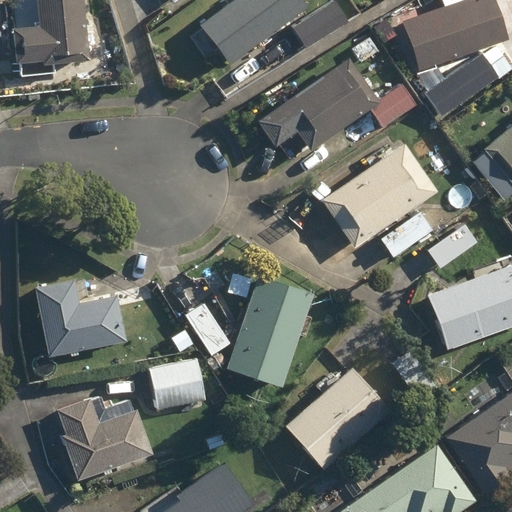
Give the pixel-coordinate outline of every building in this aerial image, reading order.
[(88,25),(84,0),(37,0),(40,23),(35,24),(35,27),(14,28),(17,63),(44,60),(45,64),(90,60),(88,33),(94,33),(93,25),(88,25)] [(235,0),(202,25),(231,64),(309,5),(305,0),(235,0)] [(467,0),(402,22),(419,72),(509,40),(495,0),(467,0)] [(352,50),(360,63),(378,51),(370,38),(352,50)] [(465,70),(479,90),(509,69),(495,50),(465,70)] [(281,106),(313,150),(370,109),(384,128),(417,105),(403,84),(379,100),(349,58),(281,106)] [(442,89),(425,101),(438,119),(455,106),(442,89)] [(511,128),(486,150),(511,181),(511,128)] [(323,200),(355,248),(438,191),(406,143),(323,200)] [(381,239),(393,257),(434,229),(421,211),(381,239)] [(430,251),(441,266),(477,242),(466,226),(430,251)] [(511,266),(429,296),(448,349),(511,326),(511,266)] [(229,367),(282,386),(314,295),(259,276),(229,367)] [(35,288),(49,357),(127,340),(118,297),(80,305),(75,280),(35,288)] [(185,316),(211,356),(230,344),(204,304),(185,316)] [(394,364),(419,401),(436,388),(411,353),(394,364)] [(151,369),(155,406),(203,400),(199,363),(151,369)] [(287,427),(325,469),(391,411),(353,369),(287,427)] [(511,391),(446,437),(485,494),(511,476),(511,474),(507,467),(511,463),(511,391)] [(61,438),(79,481),(153,451),(136,410),(134,411),(129,399),(106,409),(101,398),(92,401),(91,397),(57,411),(68,435),(61,438)] [(437,445),(364,496),(375,511),(441,511),(444,510),(445,511),(460,511),(477,501),(437,445)] [(165,511),(241,511),(254,504),(229,468),(165,511)] [(375,511),(364,496),(340,511),(375,511)]
